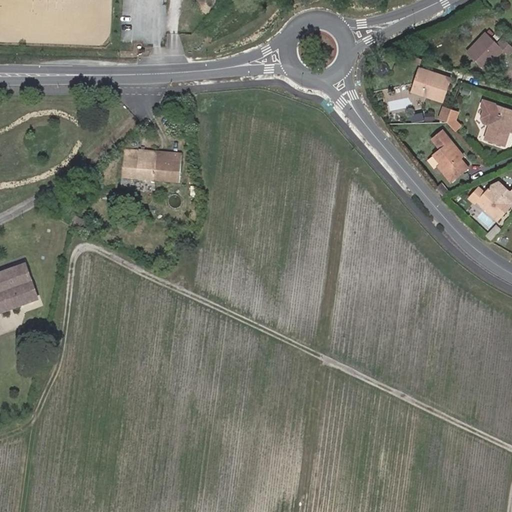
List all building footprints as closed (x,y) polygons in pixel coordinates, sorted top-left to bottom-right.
[(501,36),(489,25),(470,45),(486,61),(504,43),(509,47),(511,43),(511,36),(506,31),(501,36)] [(412,87),(426,91),(427,88),(445,93),(450,75),(419,64),(412,87)] [(444,97),(445,93),(427,88),(426,91),(444,97)] [(511,120),(511,103),(497,99),(486,134),(505,141),(511,120)] [(469,157),(462,149),(456,143),(459,140),(444,125),(434,135),(441,142),(435,148),(442,156),(439,159),(452,172),(469,157)] [(464,146),(459,140),(456,143),(462,149),(464,146)] [(120,153),(117,182),(150,183),(153,154),(120,153)] [(184,156),(153,154),(150,183),(183,185),(184,156)] [(488,188),(481,183),(473,193),(480,199),(483,195),(490,201),(489,203),(503,213),(511,202),(511,194),(494,181),(488,188)] [(0,315),(40,301),(28,267),(0,276),(0,315)]
